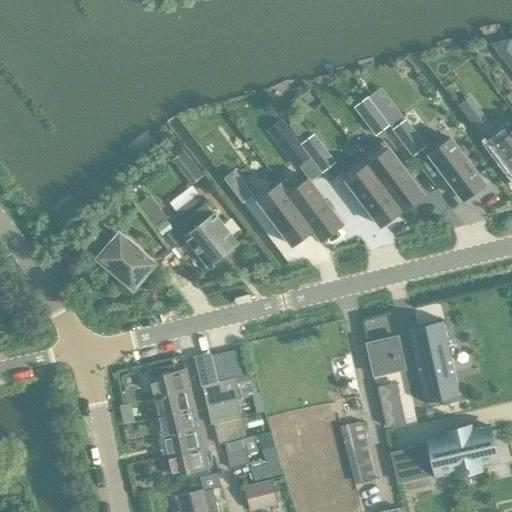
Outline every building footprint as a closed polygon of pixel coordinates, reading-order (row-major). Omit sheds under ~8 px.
[(511,40),(510,39),(491,44),(511,71),(511,40)] [(368,97),(355,107),(375,135),(389,125),(368,97)] [(470,97),(460,105),(481,133),(491,126),(470,97)] [(406,119),(393,129),(412,155),(426,145),(406,119)] [(511,130),(500,139),(511,154),(511,130)] [(314,134),(301,144),(322,172),(335,161),(314,134)] [(451,138),(429,154),(463,199),(485,183),(451,138)] [(383,140),(362,156),(402,209),(424,193),(383,140)] [(184,150),(173,159),(192,184),(203,175),(184,150)] [(362,156),(340,172),(380,226),(402,209),(362,156)] [(288,194),(313,229),(321,240),(343,223),(309,178),(288,194)] [(280,183),(258,200),(292,245),(313,229),(288,194),(280,183)] [(146,205),(158,219),(166,212),(154,198),(146,205)] [(207,265),(237,242),(214,212),(213,213),(205,203),(182,221),(190,231),(184,235),(207,265)] [(84,251),(91,246),(101,255),(98,258),(109,267),(110,265),(124,277),(122,280),(121,283),(122,286),(125,289),(128,289),(132,288),(153,263),(119,234),(113,240),(97,226),(77,242),(84,251)] [(173,229),(162,237),(172,249),(182,242),(173,229)] [(391,308),(363,315),(369,338),(397,331),(391,308)] [(445,324),(409,332),(424,399),(460,391),(445,324)] [(397,337),(366,343),(373,375),(404,368),(397,337)] [(203,385),(218,382),(212,359),(198,362),(197,363),(203,385)] [(150,377),(155,397),(190,388),(186,369),(175,371),(174,363),(152,368),(154,376),(150,377)] [(218,382),(203,385),(208,404),(221,402),(239,398),(234,379),(219,383),(218,382)] [(155,397),(159,415),(195,407),(190,388),(155,397)] [(213,423),(230,419),(225,401),(221,402),(208,404),(213,423)] [(159,415),(163,433),(199,426),(195,407),(159,415)] [(241,417),(230,419),(213,423),(213,424),(215,423),(220,443),(226,441),(226,442),(240,438),(245,437),(247,437),(242,418),(241,418),(241,417)] [(340,426),(354,484),(375,479),(360,421),(340,426)] [(163,433),(168,454),(204,447),(199,426),(163,433)] [(443,436),(427,439),(437,478),(452,475),(452,476),(479,470),(479,469),(495,465),(486,426),(470,430),(470,429),(443,434),(443,436)] [(276,430),(258,433),(264,461),(252,463),(255,477),(284,471),(276,430)] [(226,442),(233,467),(252,462),(245,437),(240,438),(226,442)] [(204,447),(168,454),(173,476),(209,467),(204,447)] [(427,447),(392,455),(398,479),(433,471),(427,447)] [(217,471),(199,475),(202,488),(177,494),(180,511),(219,511),(214,488),(221,486),(217,471)] [(277,504),(272,478),(246,485),(251,509),(277,504)]
